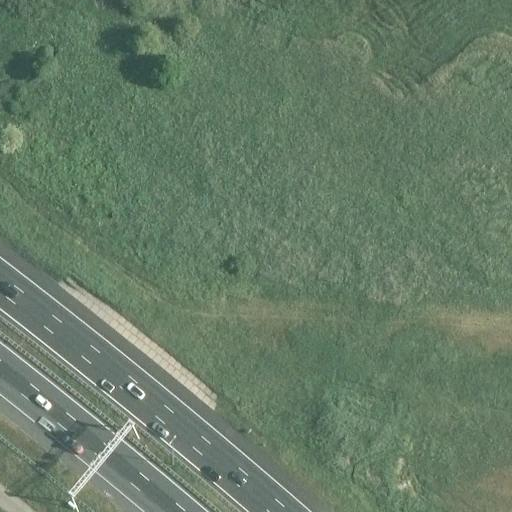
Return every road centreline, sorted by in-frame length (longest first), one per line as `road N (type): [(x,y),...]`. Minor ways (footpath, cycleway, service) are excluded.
road 1 (motorway): [(277,511),(0,285)]
road 2 (motorway): [(0,370),(173,511)]
